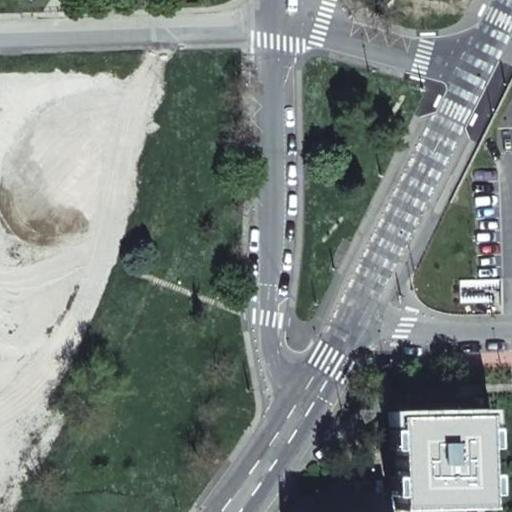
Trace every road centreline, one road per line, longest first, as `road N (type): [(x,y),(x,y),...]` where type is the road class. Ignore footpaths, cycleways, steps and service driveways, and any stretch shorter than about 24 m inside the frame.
road 1 (residential): [(275,0),(269,319),(272,358),(294,419)]
road 2 (tertiary): [(510,0),(354,321)]
road 3 (residential): [(354,321),(402,331),(511,331)]
